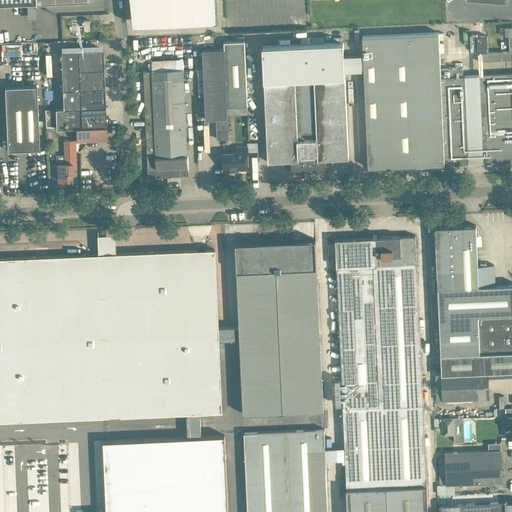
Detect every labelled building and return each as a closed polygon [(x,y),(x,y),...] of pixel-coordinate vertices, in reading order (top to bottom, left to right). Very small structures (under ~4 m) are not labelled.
[(131,0),(133,15),(151,13),(152,23),(218,21),(217,0),(131,0)] [(466,0),(466,8),(506,11),(507,0),(466,0)] [(511,26),(505,27),(505,35),(509,35),(510,50),(488,51),(488,35),(478,35),(478,60),(511,59),(511,26)] [(463,68),(441,68),(439,32),(363,35),(368,168),(469,163),(468,146),(482,145),(483,162),(491,162),(491,163),(497,163),(497,161),(511,160),(511,73),(463,75),(463,68)] [(225,48),(203,49),(206,119),(216,119),(217,139),(229,138),(227,106),(248,105),(245,40),(224,41),(225,48)] [(311,170),(326,169),(326,159),(349,158),(344,42),(263,45),(268,162),(291,161),(292,171),(307,170),(307,168),(311,168),(311,170)] [(17,43),(1,44),(1,55),(17,54),(17,43)] [(46,125),(56,124),(56,128),(76,127),(76,140),(107,139),(103,49),(61,51),(63,108),(45,109),(46,125)] [(189,171),(184,69),(177,69),(177,58),(151,59),(152,71),(144,71),(148,177),(185,175),(185,174),(187,171),(189,171)] [(4,86),(7,150),(39,148),(36,85),(4,86)] [(75,140),(63,140),(64,163),(58,163),(58,180),(72,180),(71,173),(73,173),(73,168),(76,168),(75,140)] [(249,168),(248,147),(237,147),(237,152),(223,152),(224,171),(225,171),(225,169),(249,168)] [(442,373),(488,371),(511,370),(511,283),(479,285),(476,225),(435,227),(442,373)] [(373,237),(335,238),(347,488),(427,485),(416,235),(377,237),(377,233),(373,233),(373,237)] [(244,413),(323,410),(324,410),(316,239),(236,243),(239,325),(240,339),(244,413)] [(0,420),(107,416),(107,415),(120,415),(187,413),(188,436),(202,436),(201,412),(221,411),(218,339),(240,339),(239,325),(217,326),(217,325),(214,248),(115,253),(98,253),(0,257),(0,420)] [(488,371),(442,373),(443,400),(489,398),(488,371)] [(323,410),(244,413),(244,432),(247,511),(328,511),(324,428),(323,410)] [(438,422),(442,422),(443,434),(454,434),(453,417),(438,418),(438,422)] [(106,511),(228,511),(224,435),(202,436),(188,436),(103,440),(106,511)] [(501,449),(445,452),(446,457),(447,484),(503,481),(501,449)] [(428,511),(427,485),(347,488),(347,511),(428,511)] [(511,511),(511,501),(508,501),(458,504),(442,505),(441,511),(511,511)]
